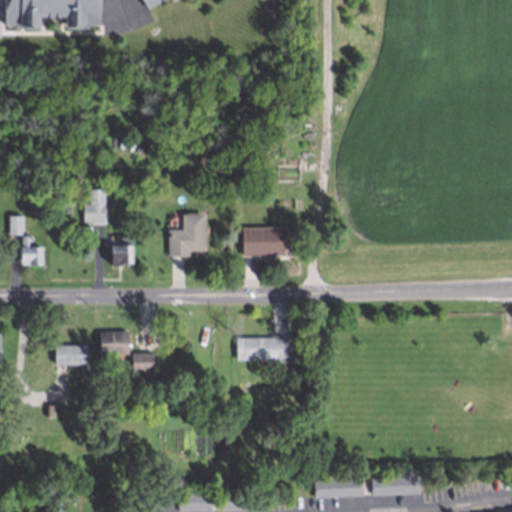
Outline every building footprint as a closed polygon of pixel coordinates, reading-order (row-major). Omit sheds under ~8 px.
[(0,24),(0,0),(96,0),(96,24),(79,24),(79,26),(75,26),(75,29),(60,29),(60,17),(34,17),(34,28),(17,28),(17,25),(0,24)] [(155,0),(143,8),(138,0),(155,0)] [(82,222),(82,204),(102,204),(102,221),(82,222)] [(164,230),(180,230),(181,214),(202,214),(201,252),(186,251),(186,256),(163,256),(164,230)] [(6,234),(6,217),(20,217),(21,234),(6,234)] [(241,229),(282,229),(281,256),(240,256),(241,229)] [(18,265),(17,249),(21,249),(20,238),(30,237),(31,249),(39,249),(40,264),(18,265)] [(109,266),(108,239),(128,239),(129,264),(119,264),(119,266),(109,266)] [(97,354),(97,334),(125,333),(125,354),(97,354)] [(271,363),(271,359),(234,360),(234,339),(270,339),(270,336),(288,335),(288,363),(271,363)] [(53,364),(52,345),(82,343),(83,362),(53,364)] [(129,373),(128,354),(150,354),(151,372),(129,373)] [(43,405),(52,405),(51,417),(43,417),(43,405)] [(370,477),(417,475),(418,491),(371,493),(370,477)] [(313,479),(360,477),(360,493),(313,495),(313,479)] [(176,493),(208,492),(208,508),(176,508),(176,493)] [(219,492),(250,492),(250,508),(218,508),(219,492)]
